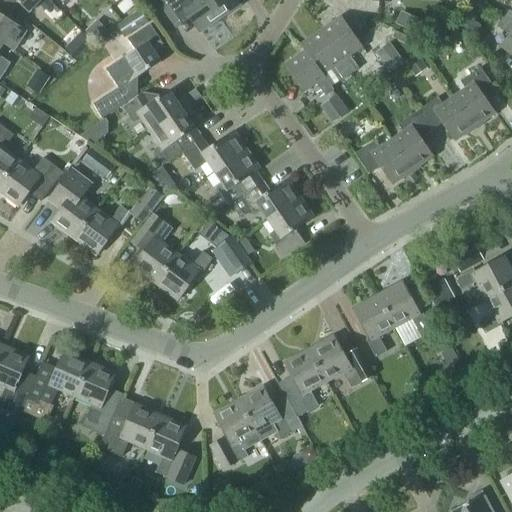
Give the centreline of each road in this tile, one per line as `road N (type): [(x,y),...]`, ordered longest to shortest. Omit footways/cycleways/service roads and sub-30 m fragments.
road 1 (residential): [(0,285),(203,362),(372,243)]
road 2 (residential): [(372,243),(252,65),(292,0)]
road 3 (tertiary): [(313,511),(337,488),(511,396)]
road 4 (residential): [(372,243),(505,172)]
